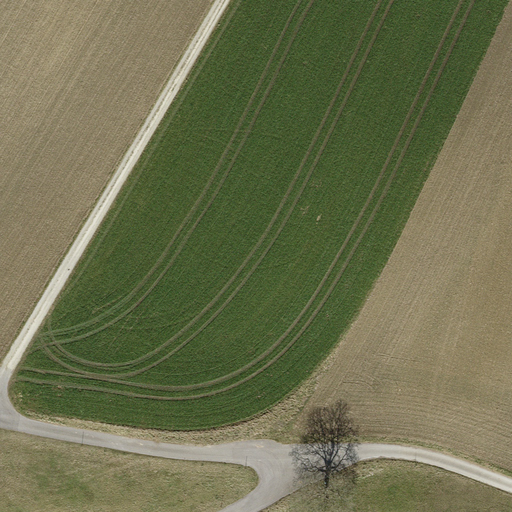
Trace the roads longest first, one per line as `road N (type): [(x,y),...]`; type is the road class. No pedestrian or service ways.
road 1 (track): [(225,0),(0,388)]
road 2 (track): [(511,478),(394,449),(285,460)]
